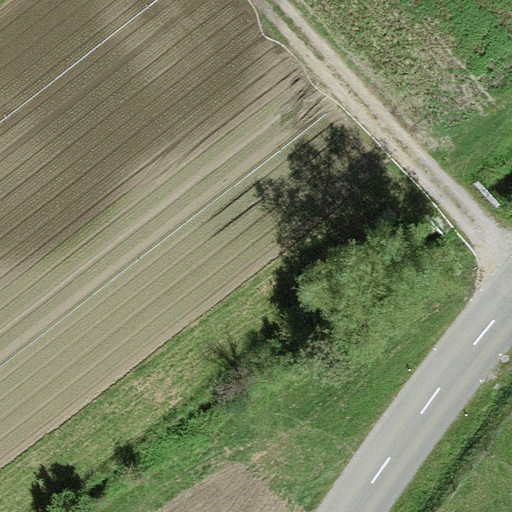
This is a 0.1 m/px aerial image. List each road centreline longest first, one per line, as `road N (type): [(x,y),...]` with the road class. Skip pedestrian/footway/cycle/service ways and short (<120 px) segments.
road 1 (track): [(511,278),(262,0)]
road 2 (tertiary): [(511,278),(343,511)]
